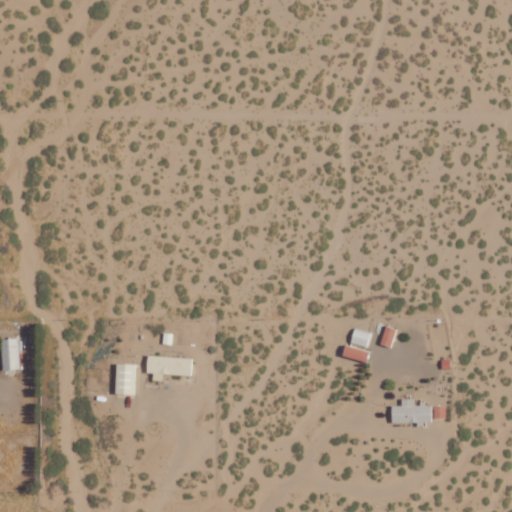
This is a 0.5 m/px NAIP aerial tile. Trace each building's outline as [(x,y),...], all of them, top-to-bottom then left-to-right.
[(381,344),(391,346),(395,328),(385,326),(381,344)] [(0,339),(2,370),(19,369),(18,338),(0,339)] [(368,350),(344,345),(342,356),(366,361),(368,350)] [(152,381),(162,381),(162,374),(191,375),(192,357),(146,356),(146,373),(152,373),(152,381)] [(135,395),(136,364),(116,363),(115,395),(135,395)] [(414,398),(401,399),(401,405),(391,405),(391,424),(431,423),(431,403),(414,404),(414,398)] [(446,405),(434,405),(433,417),(445,418),(446,405)]
